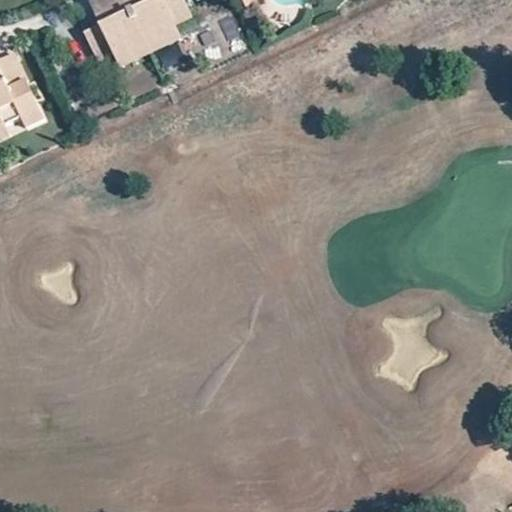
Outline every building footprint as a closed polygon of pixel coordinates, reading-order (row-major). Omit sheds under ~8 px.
[(171,21),(160,0),(104,0),(93,6),(101,24),(113,48),(118,58),(176,30),(171,21)] [(182,0),(160,0),(171,21),(189,12),(182,0)] [(96,57),(113,48),(101,24),(84,33),(96,57)] [(180,39),(176,30),(118,58),(123,68),(180,39)] [(0,126),(5,124),(19,117),(24,126),(42,117),(32,95),(27,98),(20,84),(25,81),(12,52),(0,57),(0,126)] [(32,95),(25,81),(20,84),(27,98),(32,95)] [(0,137),(9,133),(5,124),(0,126),(0,137)]
